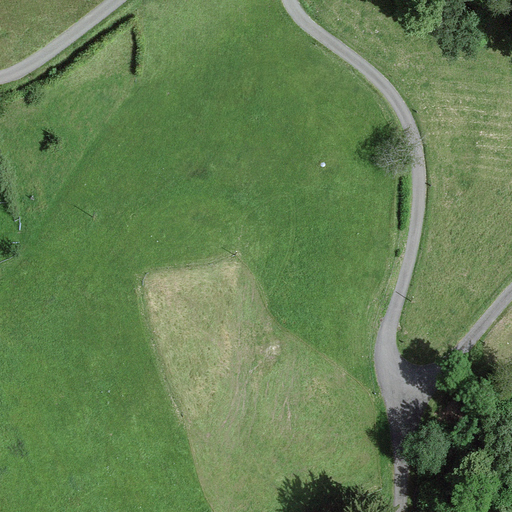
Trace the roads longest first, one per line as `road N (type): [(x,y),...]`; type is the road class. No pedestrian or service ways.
road 1 (unclassified): [(290,0),(389,93),(411,144),(419,195),(386,338),(406,386)]
road 2 (unclassified): [(406,386),(446,365),(511,294)]
road 3 (unclassified): [(0,77),(116,0)]
road 4 (unclassified): [(406,386),(401,511)]
